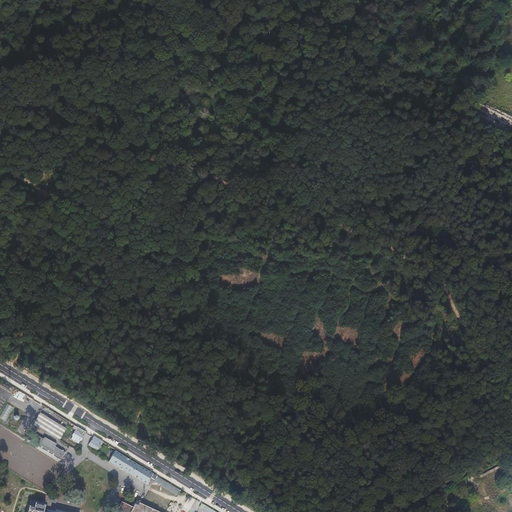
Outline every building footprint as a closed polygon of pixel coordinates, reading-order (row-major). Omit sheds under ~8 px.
[(203,86),(200,94),(199,97),(209,100),(213,90),(203,86)] [(0,417),(6,420),(13,407),(6,403),(0,414),(0,417)] [(65,429),(39,413),(33,424),(59,440),(65,429)] [(81,435),(84,430),(74,424),(71,430),(73,431),(70,435),(80,441),(81,439),(79,438),(80,437),(82,438),(83,436),(81,435)] [(64,453),(54,447),(55,444),(43,437),(42,439),(34,435),(30,442),(58,460),(59,458),(61,459),(64,453)] [(95,451),(101,441),(92,435),(88,441),(89,441),(88,445),(86,444),(85,446),(95,451)] [(151,473),(114,451),(108,463),(146,485),(148,481),(151,473)] [(154,481),(156,476),(151,473),(148,481),(151,483),(152,480),(154,481)] [(179,490),(156,476),(154,481),(177,494),(179,490)] [(161,511),(138,500),(135,505),(123,499),(116,511),(161,511)] [(42,511),(44,506),(29,502),(26,511),(42,511)]
